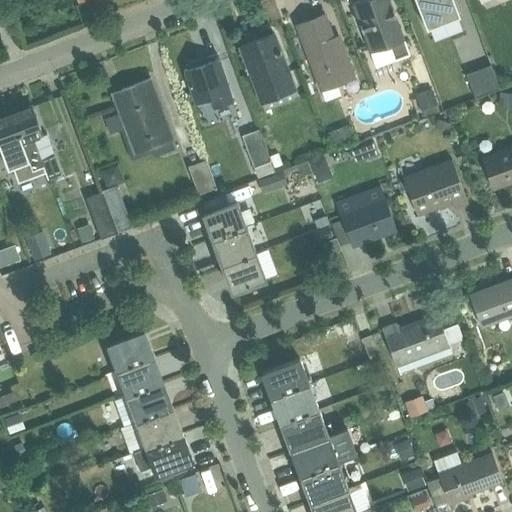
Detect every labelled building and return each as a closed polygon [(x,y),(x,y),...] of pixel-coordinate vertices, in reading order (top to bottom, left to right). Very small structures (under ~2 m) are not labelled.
[(369,53),(404,41),(388,0),(357,0),(351,2),(369,53)] [(411,0),(422,30),(456,18),(449,0),(411,0)] [(316,90),(352,78),(329,13),(293,25),(316,90)] [(258,102),(294,89),(272,33),(237,46),(258,102)] [(198,116),(233,103),(214,55),(180,68),(198,116)] [(490,65),(464,73),(471,97),(497,89),(490,65)] [(130,154),(171,139),(150,79),(108,93),(130,154)] [(428,87),(413,94),(421,114),(437,107),(428,87)] [(511,95),(498,94),(497,105),(511,106),(511,95)] [(22,153),(44,145),(28,105),(7,113),(22,153)] [(22,153),(7,113),(0,116),(0,158),(1,161),(22,153)] [(256,127),(239,135),(256,170),(278,160),(275,153),(269,156),(256,127)] [(491,193),(511,185),(511,141),(476,156),(491,193)] [(322,156),(307,162),(315,182),(330,176),(322,156)] [(197,187),(211,182),(203,159),(189,164),(197,187)] [(83,197),(97,238),(133,226),(112,164),(96,169),(103,190),(83,197)] [(413,217),(462,200),(449,164),(400,182),(413,217)] [(282,177),(260,181),(261,191),(284,187),(282,177)] [(348,249),(395,232),(380,188),(332,206),(348,249)] [(208,242),(243,231),(233,202),(199,214),(208,242)] [(32,259),(49,253),(41,231),(24,237),(32,259)] [(208,242),(217,268),(251,256),(243,231),(208,242)] [(0,266),(18,261),(13,243),(0,246),(0,266)] [(226,293),(260,281),(251,256),(217,268),(226,293)] [(478,328),(511,316),(511,278),(466,295),(478,328)] [(394,367),(448,346),(434,312),(381,333),(394,367)] [(110,374),(149,360),(138,332),(100,347),(110,374)] [(110,374),(120,400),(159,385),(149,360),(110,374)] [(264,400),(302,386),(293,361),(255,375),(264,400)] [(130,426),(169,411),(159,385),(120,400),(130,426)] [(264,400),(275,428),(313,413),(302,386),(264,400)] [(408,416),(426,408),(420,393),(402,401),(408,416)] [(130,426),(139,451),(178,436),(169,411),(130,426)] [(284,454),(322,439),(313,413),(275,428),(284,454)] [(438,445),(450,441),(445,428),(433,432),(438,445)] [(150,478),(188,463),(178,436),(139,451),(150,478)] [(400,461),(413,456),(406,437),(393,442),(400,461)] [(284,454),(294,480),(332,466),(322,439),(284,454)] [(448,502),(498,483),(484,448),(434,468),(448,502)] [(407,490),(424,483),(416,465),(399,471),(407,490)] [(304,506),(342,492),(332,466),(294,480),(304,506)] [(194,473),(179,478),(185,494),(199,488),(194,473)] [(411,507),(427,505),(425,487),(408,490),(411,507)] [(304,506),(306,511),(349,511),(342,492),(304,506)]
